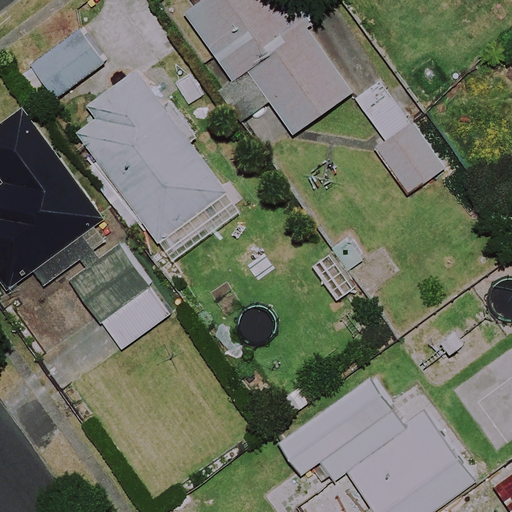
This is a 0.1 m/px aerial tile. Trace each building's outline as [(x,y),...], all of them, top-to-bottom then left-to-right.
[(320,0),(208,0),(185,17),(227,72),(211,84),(240,124),(270,101),(296,135),(352,92),(389,142),(377,151),(410,195),(446,167),(349,38),(320,0)] [(107,62),(83,28),(33,63),(57,97),(107,62)] [(87,167),(168,275),(187,260),(169,236),(229,191),(137,70),(71,121),(100,158),(87,167)] [(124,351),(174,318),(126,247),(104,262),(97,251),(110,242),(24,115),(0,130),(0,168),(9,183),(0,188),(0,263),(15,286),(37,271),(46,285),(84,259),(93,273),(78,283),(124,351)] [(389,399),(374,377),(282,442),(304,473),(324,459),(343,486),(356,477),(380,511),(433,511),(477,481),(409,385),(389,399)]
